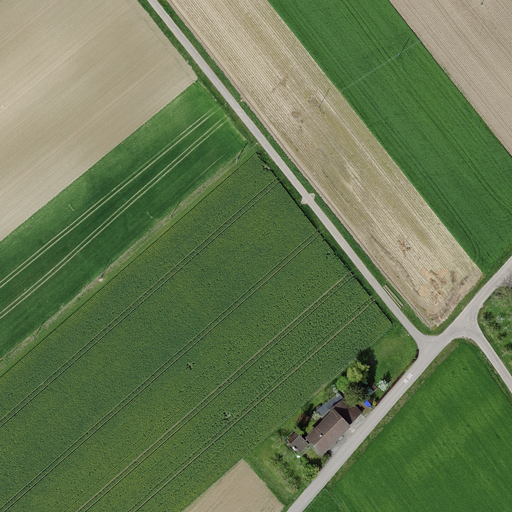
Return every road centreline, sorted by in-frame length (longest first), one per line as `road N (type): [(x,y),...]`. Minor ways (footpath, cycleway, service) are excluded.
road 1 (track): [(432,349),(151,0)]
road 2 (residential): [(294,511),(464,316)]
